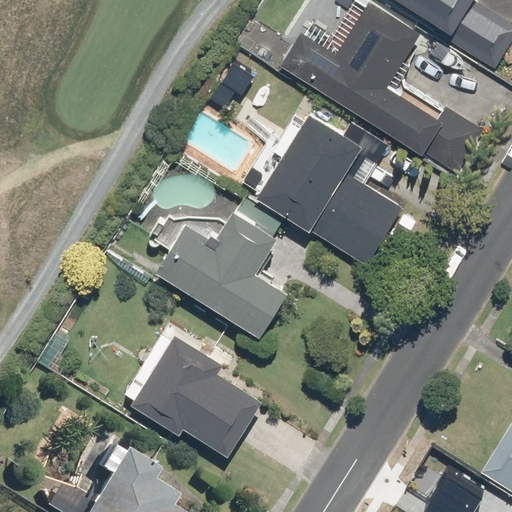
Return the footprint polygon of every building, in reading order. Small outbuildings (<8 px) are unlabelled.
[(466,143),(476,127),(393,78),(423,28),(374,0),(362,0),(339,39),(305,19),(279,64),(454,167),(468,144),(466,143)] [(388,0),(494,68),(511,39),(511,27),(472,1),(472,0),(388,0)] [(253,69),(238,60),(216,92),(231,102),(253,69)] [(303,221),(299,227),(372,270),(408,209),(347,173),(363,147),(311,116),(263,197),(303,221)] [(232,215),(216,245),(186,226),(155,275),(258,340),(289,290),(261,273),(279,240),(232,215)] [(56,365),(72,336),(57,327),(41,356),(56,365)] [(179,432),(183,426),(232,456),(264,402),(216,374),(222,365),(176,336),(133,404),(179,432)] [(511,419),(480,469),(511,489),(511,419)] [(98,496),(86,511),(188,511),(172,500),(179,487),(156,475),(163,464),(128,444),(98,496)] [(446,475),(425,508),(431,511),(469,511),(479,496),(446,475)]
